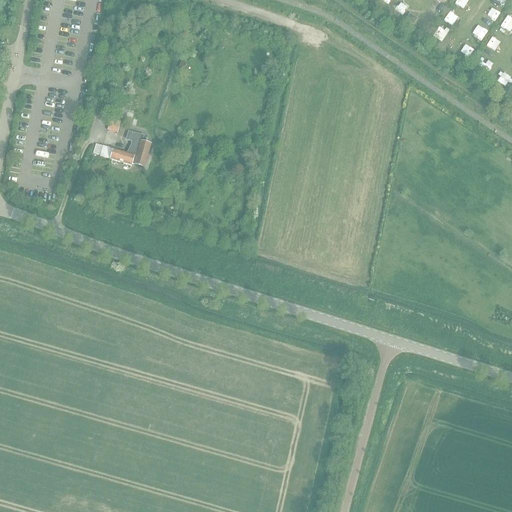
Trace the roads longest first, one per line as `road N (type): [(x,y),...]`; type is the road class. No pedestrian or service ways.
road 1 (tertiary): [(392,338),(172,273),(0,208)]
road 2 (unclassified): [(346,511),(392,338)]
road 3 (tertiary): [(511,377),(392,338)]
